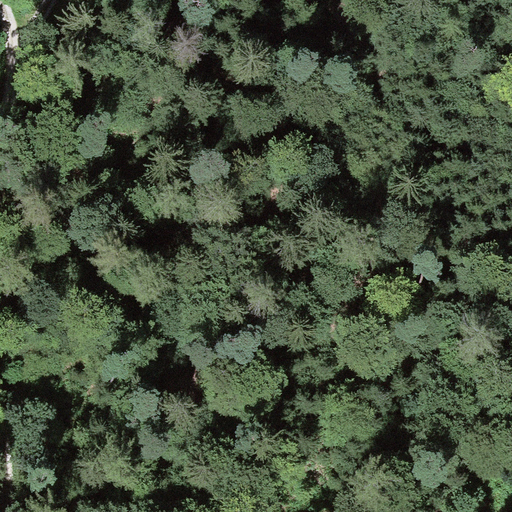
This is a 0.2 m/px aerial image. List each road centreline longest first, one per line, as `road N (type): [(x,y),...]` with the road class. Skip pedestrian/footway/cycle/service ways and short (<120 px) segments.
road 1 (track): [(0,147),(23,54),(49,0)]
road 2 (track): [(7,511),(0,388)]
